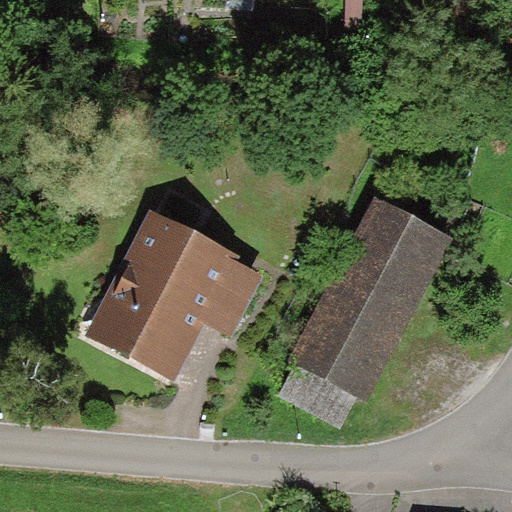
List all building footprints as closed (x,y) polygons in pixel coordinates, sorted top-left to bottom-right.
[(493,0),(447,0),(445,19),(492,23),(493,0)] [(511,0),(493,0),(492,23),(492,31),(511,32),(511,0)] [(380,204),(294,365),(300,368),(356,398),(365,403),(451,242),(380,204)] [(153,215),(88,336),(174,382),(206,323),(228,335),(258,279),(233,265),(236,259),(153,215)] [(340,427),(356,398),(300,368),(284,397),(340,427)]
